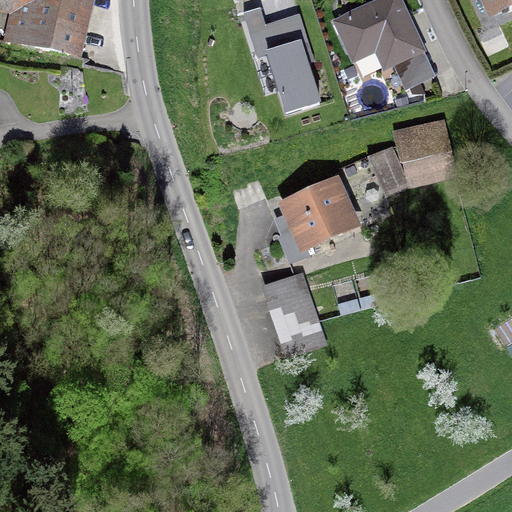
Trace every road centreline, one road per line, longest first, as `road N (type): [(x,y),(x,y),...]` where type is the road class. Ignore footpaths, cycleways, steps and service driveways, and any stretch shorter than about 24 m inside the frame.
road 1 (tertiary): [(133,0),(150,112),(280,511)]
road 2 (residential): [(429,0),(475,88),(511,128)]
